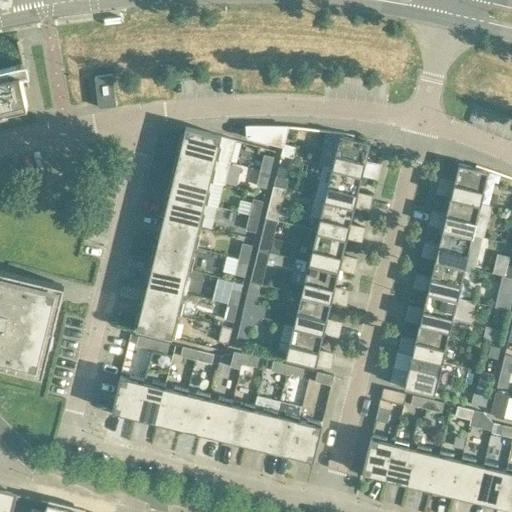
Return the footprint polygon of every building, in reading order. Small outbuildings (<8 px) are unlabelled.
[(0,116),(8,114),(7,110),(28,106),(24,89),(29,88),(26,72),(29,72),(27,62),(24,63),(19,40),(17,41),(20,53),(0,57),(0,116)] [(95,76),(95,77),(99,107),(116,105),(113,74),(95,76)] [(283,142),(287,126),(278,126),(269,125),(259,125),(250,126),(247,138),(283,147),(281,155),(292,157),(295,145),(283,142)] [(221,136),(222,136),(185,127),(184,132),(180,131),(176,149),(180,150),(216,159),(230,162),(236,140),(221,136)] [(332,167),(377,178),(378,177),(377,177),(380,164),(365,161),(369,144),(370,144),(370,142),(353,138),(354,135),(341,133),(332,167)] [(230,162),(216,159),(180,150),(179,154),(175,153),(171,171),(175,172),(174,172),(211,181),(225,184),(230,162)] [(264,154),(260,170),(270,172),(274,157),(264,154)] [(436,191),(436,192),(481,203),(489,169),(476,164),(475,168),(459,163),(458,165),(459,165),(454,183),(440,179),(437,191),(436,191)] [(315,196),(370,209),(370,208),(369,208),(372,196),(358,192),(362,175),(377,179),(377,178),(332,167),(323,165),(315,196)] [(256,185),(266,188),(270,172),(260,170),(256,185)] [(174,172),(173,176),(170,176),(165,193),(169,194),(208,204),(212,190),(209,189),(211,181),(174,172)] [(283,188),(286,178),(276,176),(273,186),(283,188)] [(273,186),(266,218),(275,220),(283,188),(273,186)] [(429,223),(428,223),(473,235),(482,237),(490,205),(481,203),(436,192),(435,193),(451,197),(447,214),(432,210),(429,223)] [(160,214),(160,215),(164,216),(164,217),(200,225),(212,228),(217,206),(208,204),(169,194),(168,199),(164,198),(160,214)] [(320,217),(317,230),(362,241),(362,240),(365,227),(350,224),(354,207),(370,211),(370,209),(324,198),(320,217)] [(252,203),(249,214),(259,217),(263,201),(253,199),(252,203)] [(246,230),(256,232),(259,217),(249,214),(246,230)] [(158,238),(158,239),(194,247),(197,248),(201,234),(198,234),(200,225),(164,217),(163,221),(159,220),(155,237),(154,237),(158,238)] [(266,218),(258,249),(268,252),(275,220),(266,218)] [(421,254),(420,255),(466,266),(473,235),(428,223),(428,225),(443,229),(439,246),(424,242),(421,254)] [(317,230),(309,262),(354,273),(355,271),(354,271),(357,259),(342,255),(346,238),(362,242),(362,241),(317,230)] [(153,260),(153,261),(189,270),(189,269),(192,270),(195,257),(192,256),(194,247),(158,239),(157,243),(153,242),(149,259),(149,260),(153,260)] [(248,261),(252,245),(242,243),(239,258),(248,261)] [(260,284),(268,252),(258,249),(250,282),(260,284)] [(413,286),(412,287),(458,298),(466,266),(420,255),(420,256),(436,260),(431,277),(417,273),(414,286),(413,286)] [(245,277),(248,261),(239,258),(235,274),(245,277)] [(147,283),(147,284),(183,292),(186,293),(190,279),(187,279),(189,270),(153,261),(152,266),(148,265),(144,281),(144,282),(147,283)] [(354,273),(309,262),(301,294),(347,305),(347,303),(346,303),(349,291),(334,287),(339,269),(354,273)] [(0,365),(42,375),(60,301),(64,285),(0,269),(0,365)] [(142,305),(142,306),(178,315),(178,314),(181,315),(184,301),(181,301),(183,292),(147,284),(146,288),(142,287),(138,304),(142,305)] [(405,318),(405,319),(450,330),(453,317),(469,321),(474,302),(458,298),(412,287),(428,291),(424,309),(409,305),(406,318),(405,318)] [(231,288),(228,303),(238,306),(241,290),(231,288)] [(301,294),(294,325),(339,336),(339,335),(338,335),(341,322),(327,319),(331,302),(346,306),(347,305),(301,294)] [(511,296),(499,294),(496,307),(507,310),(510,310),(511,300),(511,296)] [(246,297),(243,312),(252,315),(255,303),(256,299),(246,297)] [(224,319),(234,321),(238,306),(228,303),(224,319)] [(137,309),(133,326),(133,327),(136,327),(136,329),(172,338),(172,337),(173,336),(175,337),(179,324),(176,323),(178,315),(142,306),(141,310),(137,309)] [(397,349),(397,350),(442,361),(450,330),(405,319),(404,320),(420,323),(416,340),(401,337),(398,349),(397,349)] [(228,344),(232,328),(222,325),(218,341),(228,344)] [(281,355),(281,356),(331,369),(332,366),(331,366),(334,354),(319,350),(323,333),(339,337),(339,336),(294,325),(286,356),(281,355)] [(239,326),(235,345),(245,347),(250,328),(239,326)] [(491,340),(499,342),(502,329),(494,327),(491,340)] [(136,345),(151,349),(154,339),(138,335),(138,336),(136,345)] [(170,343),(154,339),(151,349),(167,353),(170,343)] [(490,344),(487,357),(495,359),(498,346),(490,344)] [(198,350),(183,346),(180,356),(196,360),(198,350)] [(214,354),(198,350),(196,360),(211,364),(214,354)] [(397,350),(397,351),(412,355),(408,372),(393,368),(390,381),(390,380),(389,383),(404,386),(439,395),(439,393),(435,392),(442,361),(397,350)] [(240,369),(241,363),(244,353),(234,351),(230,367),(240,369)] [(257,367),(259,357),(244,353),(241,363),(257,367)] [(501,370),(511,372),(511,368),(511,356),(505,354),(501,370)] [(289,364),(273,360),(271,370),(286,374),(289,364)] [(304,368),(289,364),(286,374),(302,378),(304,368)] [(511,372),(501,370),(497,386),(507,388),(511,372)] [(333,375),(317,371),(315,381),(331,385),(333,375)] [(130,377),(121,374),(112,411),(117,412),(116,416),(134,420),(135,416),(144,380),(143,380),(144,377),(131,374),(130,377)] [(157,422),(166,386),(166,383),(153,379),(152,382),(144,380),(135,416),(139,417),(138,421),(156,425),(157,422)] [(174,388),(166,386),(157,422),(161,423),(160,426),(177,431),(178,431),(179,427),(188,391),(188,388),(175,385),(174,388)] [(383,387),(380,399),(404,404),(407,393),(383,387)] [(201,432),(201,433),(210,397),(211,394),(197,390),(196,393),(188,391),(179,427),(183,428),(183,432),(200,436),(201,432)] [(473,390),(470,403),(484,406),(487,394),(475,391),(473,390)] [(495,417),(502,418),(508,395),(496,392),(491,411),(495,417)] [(250,448),(266,452),(267,453),(268,449),(280,400),(257,394),(255,404),(246,443),(250,444),(250,448)] [(410,405),(426,408),(428,398),(413,395),(410,405)] [(223,438),(224,438),(232,402),(233,399),(219,396),(218,399),(210,397),(201,433),(206,434),(205,437),(222,442),(223,438)] [(442,412),(444,402),(428,398),(426,408),(442,412)] [(290,454),(291,454),(299,418),(300,415),(302,405),(280,400),(268,449),(273,450),(272,454),(289,458),(290,454)] [(245,443),(246,443),(255,404),(241,401),(241,404),(232,402),(224,438),(228,439),(227,443),(244,447),(245,443)] [(473,409),(458,405),(455,415),(471,419),(473,409)] [(493,422),(483,412),(473,409),(471,419),(469,425),(491,430),(493,422)] [(312,460),(314,460),(322,424),(321,423),(322,421),(308,418),(307,421),(299,418),(291,454),(295,455),(294,459),(311,463),(312,460)] [(511,426),(500,424),(497,434),(511,437),(511,426)] [(373,436),(371,436),(362,472),(364,472),(363,476),(380,480),(381,476),(386,478),(394,442),(386,440),(387,437),(373,433),(373,436)] [(404,482),(408,483),(417,447),(408,445),(409,442),(395,439),(395,442),(394,442),(386,478),(385,481),(386,482),(403,486),(404,482)] [(417,447),(408,483),(407,487),(408,487),(425,491),(426,487),(430,488),(439,453),(430,450),(431,447),(418,444),(417,447)] [(448,493),(453,494),(461,458),(453,456),(454,453),(440,450),(440,453),(439,453),(430,488),(431,489),(430,492),(431,492),(447,497),(448,493)] [(462,458),(461,458),(453,494),(452,498),(453,498),(470,502),(471,498),(475,499),(483,463),(475,461),(476,458),(462,455),(462,458)] [(493,504),(497,505),(506,469),(497,467),(498,464),(485,461),(484,464),(483,463),(475,499),(474,503),(475,503),(492,507),(493,504)] [(506,469),(497,505),(496,509),(497,509),(511,511),(511,467),(507,466),(506,469)] [(0,511),(0,510),(4,511),(6,511),(7,511),(10,497),(10,498),(12,493),(0,490),(0,511)] [(88,511),(85,511),(86,509),(85,509),(86,508),(49,499),(49,500),(48,500),(48,502),(45,511),(88,511)]
